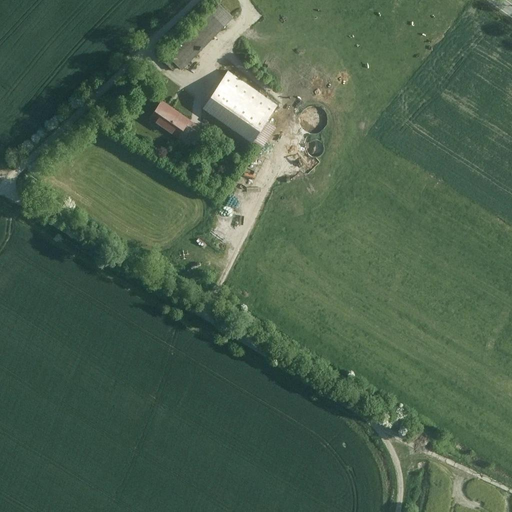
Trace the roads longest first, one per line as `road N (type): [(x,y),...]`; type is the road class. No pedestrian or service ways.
road 1 (unclassified): [(0,189),(372,422),(398,474),(400,511)]
road 2 (residential): [(0,188),(13,187),(42,160),(201,0)]
